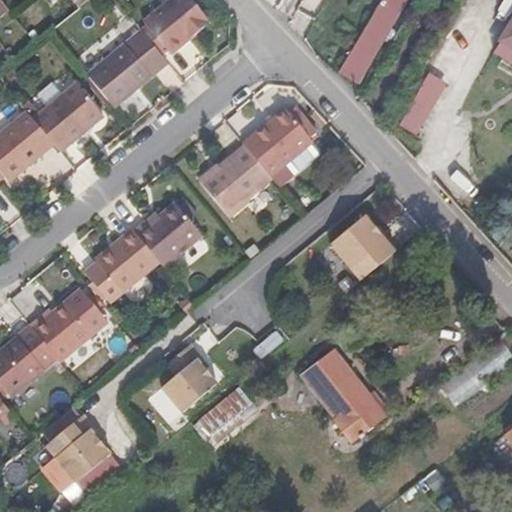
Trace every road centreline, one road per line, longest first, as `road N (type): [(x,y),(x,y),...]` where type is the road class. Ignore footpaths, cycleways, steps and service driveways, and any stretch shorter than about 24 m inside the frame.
road 1 (unknown): [(385,159),(94,397)]
road 2 (residential): [(279,44),(0,274)]
road 3 (residential): [(279,44),(511,298)]
road 4 (unknown): [(410,187),(450,109),(468,0)]
